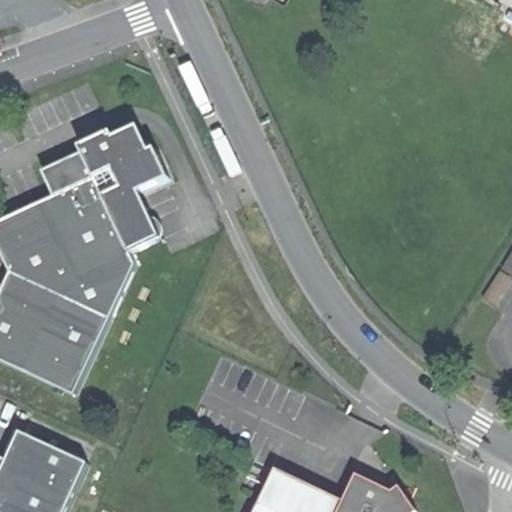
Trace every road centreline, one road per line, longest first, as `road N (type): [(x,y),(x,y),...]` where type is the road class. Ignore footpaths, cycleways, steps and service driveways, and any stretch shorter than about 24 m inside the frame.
road 1 (tertiary): [(511,446),(417,392),(331,304),(185,6)]
road 2 (unclassified): [(185,6),(0,76)]
